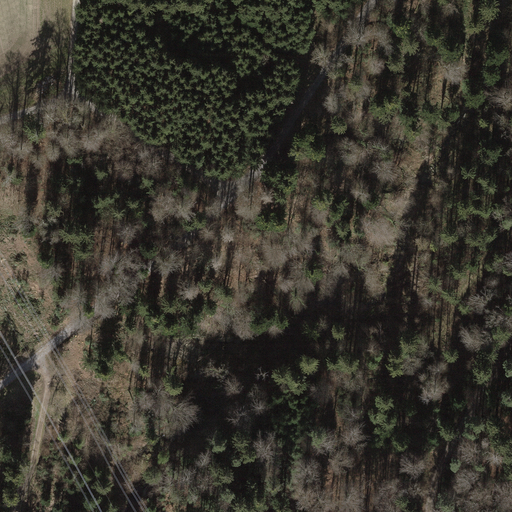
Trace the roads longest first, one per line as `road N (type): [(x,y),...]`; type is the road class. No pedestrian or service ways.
road 1 (track): [(0,386),(235,196)]
road 2 (track): [(235,196),(62,77),(0,110)]
road 3 (track): [(235,196),(373,0)]
road 4 (track): [(431,511),(433,479),(511,332)]
road 5 (track): [(43,351),(47,405),(15,511)]
